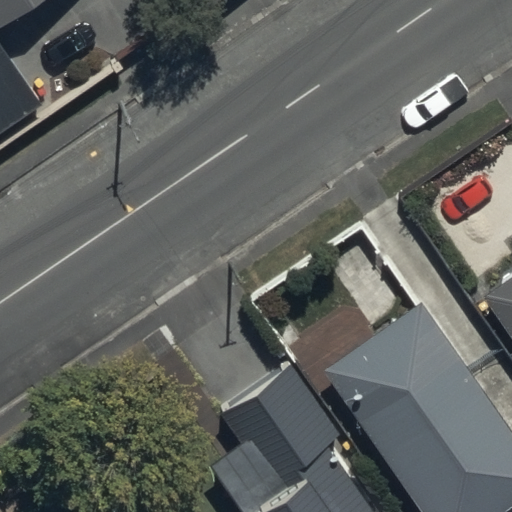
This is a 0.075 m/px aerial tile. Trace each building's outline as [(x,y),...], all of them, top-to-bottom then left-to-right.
[(0,0),(0,133),(42,105),(0,42),(0,28),(41,0),(0,0)] [(511,274),(482,296),(511,337),(511,274)] [(511,432),(418,301),(325,368),(428,511),(502,511),(511,505),(511,432)] [(219,409),(243,443),(210,466),(242,511),(374,511),(325,443),(341,432),(289,359),(219,409)] [(124,511),(118,503),(105,511),(124,511)]
